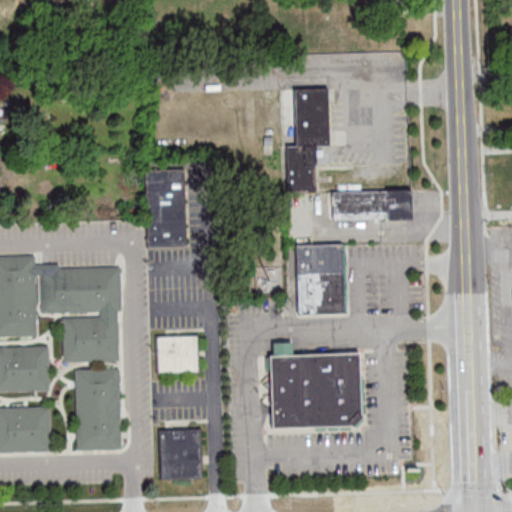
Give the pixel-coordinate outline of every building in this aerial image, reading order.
[(281,76),(281,134),(296,134),(296,145),(287,145),(287,193),(316,192),(315,145),(329,145),(329,75),(281,76)] [(147,248),(185,248),(185,169),(146,169),(147,248)] [(412,219),(411,189),(332,190),(332,220),(412,219)] [(345,314),(343,242),(294,244),(297,315),(345,314)] [(119,266),(34,266),(34,255),(0,255),(0,335),(37,336),(37,314),(62,314),(62,361),(119,361),(119,266)] [(199,333),(158,333),(158,372),(199,372),(199,333)] [(360,415),(361,416),(352,427),(349,425),(271,428),(268,370),(264,370),(264,356),(272,356),(271,343),(291,342),(291,355),(358,352),(360,415)] [(0,390),(49,391),(49,345),(0,345),(0,390)] [(76,449),(121,449),(120,368),(75,368),(76,449)] [(0,405),(0,451),(51,452),(51,406),(0,405)] [(202,427),(160,427),(160,478),(202,478),(202,427)]
